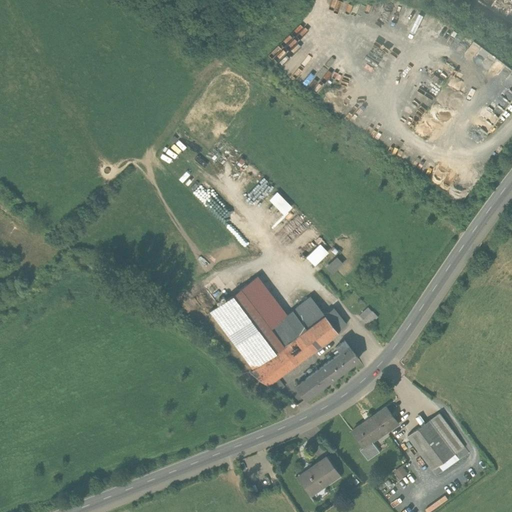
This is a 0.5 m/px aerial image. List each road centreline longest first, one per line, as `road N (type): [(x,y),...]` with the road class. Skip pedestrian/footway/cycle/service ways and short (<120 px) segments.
road 1 (secondary): [(511,181),(383,360),(344,396),(71,511)]
road 2 (track): [(0,281),(69,241),(222,50),(275,0)]
road 3 (track): [(203,75),(105,0)]
